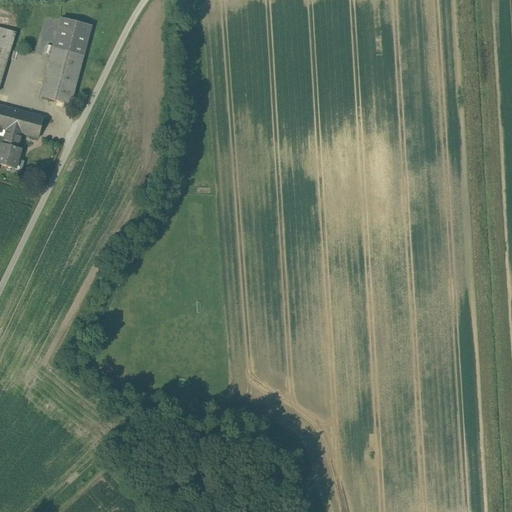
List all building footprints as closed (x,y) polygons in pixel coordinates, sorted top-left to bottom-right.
[(91,27),(61,19),(54,44),(40,97),(70,105),(72,98),(91,27)] [(0,87),(16,33),(0,28),(0,87)] [(43,117),(0,106),(0,130),(0,131),(5,132),(22,136),(37,140),(43,117)] [(5,132),(2,145),(19,149),(22,136),(5,132)] [(19,149),(2,145),(0,150),(0,165),(13,169),(15,170),(17,161),(20,150),(19,149)] [(23,162),(17,161),(15,170),(13,169),(12,173),(20,175),(23,162)]
